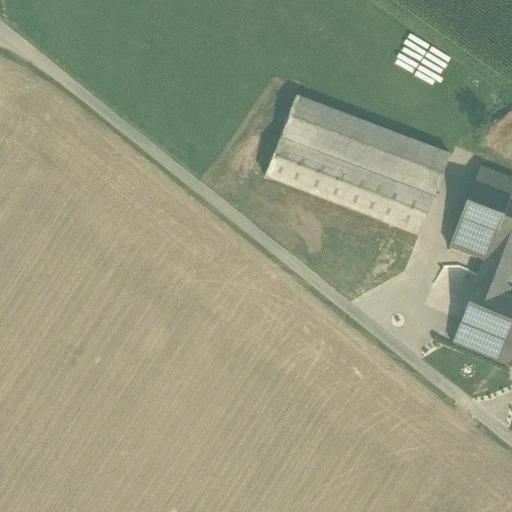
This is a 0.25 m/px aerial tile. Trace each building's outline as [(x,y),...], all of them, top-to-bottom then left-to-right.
[(431,152),(295,98),(280,137),(395,182),(416,190),(431,152)] [(395,182),(280,137),(264,177),(379,222),(395,182)] [(431,152),(416,190),(435,198),(450,159),(431,152)] [(511,187),(511,183),(479,171),(472,187),(507,201),(511,187)] [(416,190),(395,182),(379,222),(420,237),(435,198),(416,190)] [(511,202),(507,201),(472,187),(457,226),(511,248),(511,202)] [(511,263),(511,248),(457,226),(447,250),(508,274),(511,263)] [(511,303),(473,289),(458,328),(511,348),(511,303)] [(511,348),(458,328),(450,347),(509,370),(511,362),(511,348)]
